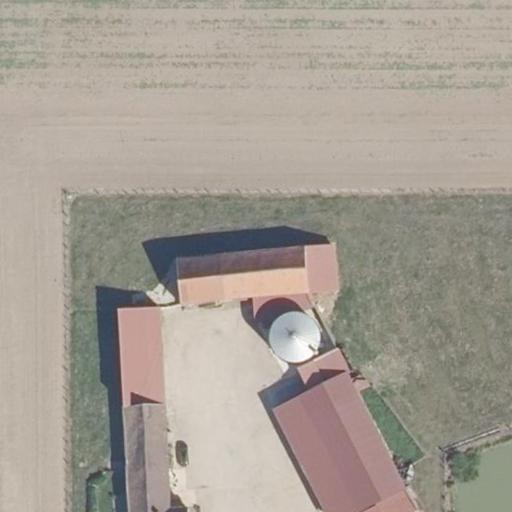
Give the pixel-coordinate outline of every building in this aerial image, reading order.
[(342,284),(338,239),(176,253),(181,299),(260,291),(316,288),(342,284)] [(261,313),(319,294),(316,288),(260,291),(261,313)] [(172,402),(163,303),(123,307),(129,404),(172,402)] [(331,329),(328,323),(326,320),(319,313),(310,310),(307,309),(300,310),(294,312),(288,315),(284,320),(280,329),(279,336),(281,345),(284,351),(289,356),(297,360),(304,362),(313,361),(319,358),(322,356),(326,351),(329,345),(331,339),(331,336),(331,329)] [(358,511),(413,486),(343,346),(319,358),(303,366),(314,388),(280,405),(332,511),(358,511)] [(198,511),(198,507),(192,507),(192,500),(177,500),(172,402),(129,404),(134,511),(198,511)]
